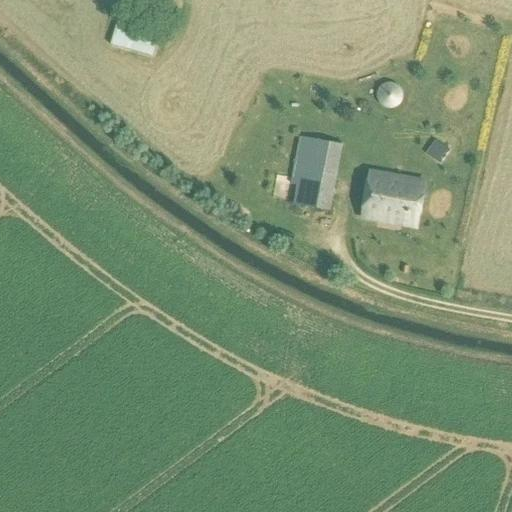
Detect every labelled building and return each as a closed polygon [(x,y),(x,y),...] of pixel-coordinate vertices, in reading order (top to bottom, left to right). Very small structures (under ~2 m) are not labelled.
[(153,58),(160,31),(118,19),(110,46),(153,58)] [(331,212),(343,145),(299,137),(290,185),(298,186),(294,205),(331,212)] [(352,163),(351,187),(365,188),(366,164),(352,163)] [(418,228),(426,182),(372,172),(363,218),(418,228)] [(448,278),(450,266),(402,259),(400,272),(448,278)] [(401,271),(399,278),(422,283),(424,276),(401,271)]
